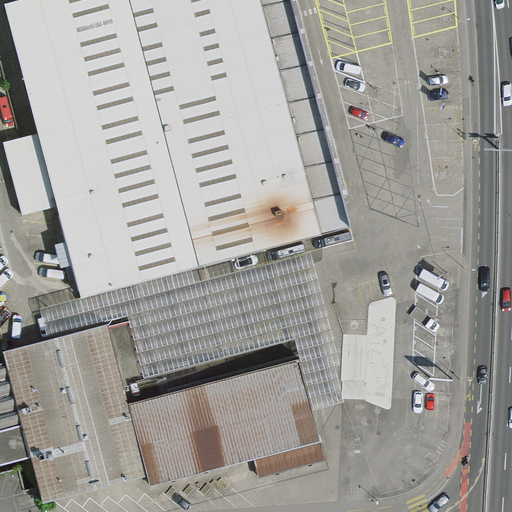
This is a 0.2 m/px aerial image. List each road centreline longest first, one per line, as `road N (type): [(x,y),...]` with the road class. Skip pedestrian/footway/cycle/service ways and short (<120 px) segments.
road 1 (primary): [(484,0),(488,150),(477,435)]
road 2 (primary): [(511,348),(502,511)]
